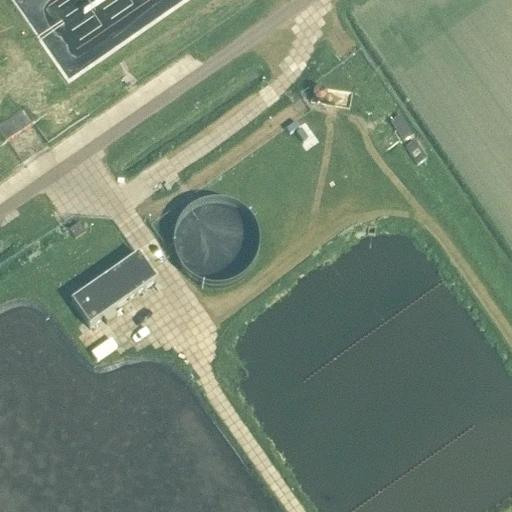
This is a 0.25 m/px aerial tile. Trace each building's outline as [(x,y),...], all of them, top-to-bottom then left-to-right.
[(314,108),(322,95),(312,89),(304,101),(314,108)] [(0,138),(5,146),(34,126),(24,112),(0,128),(0,138)] [(426,163),(414,147),(405,153),(417,169),(426,163)] [(86,235),(80,227),(70,233),(76,242),(86,235)] [(71,305),(84,325),(88,330),(154,285),(138,260),(71,305)]
